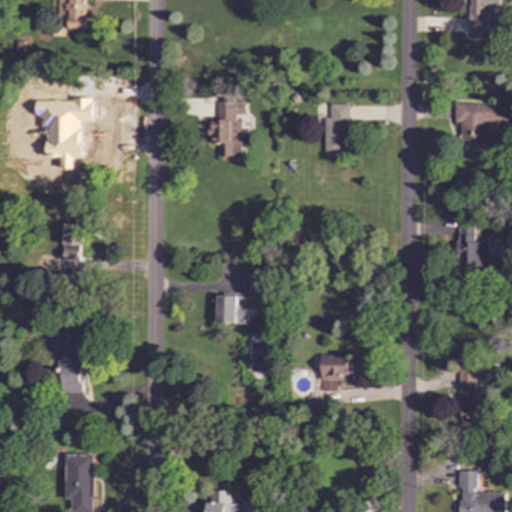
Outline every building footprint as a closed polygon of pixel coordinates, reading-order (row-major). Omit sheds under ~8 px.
[(58,0),(58,28),(86,29),(86,0),(58,0)] [(468,0),(468,33),(487,33),(487,9),(498,10),(498,0),(468,0)] [(239,155),(238,114),(244,114),(244,102),(216,102),(217,119),(208,119),(209,143),(219,143),(219,156),(239,155)] [(506,104),(454,103),(454,122),(460,122),(460,152),(485,153),(485,121),(506,121),(506,104)] [(325,155),(347,156),(348,104),(326,104),(325,155)] [(70,134),(51,134),(50,149),(70,149),(70,134)] [(67,182),(86,182),(86,152),(67,152),(67,170),(67,182)] [(487,242),(473,242),(473,220),(456,221),(457,268),(488,267),(487,242)] [(80,261),(81,224),(64,223),(63,260),(80,261)] [(237,293),(236,299),(266,300),(267,281),(248,281),(247,293),(237,293)] [(246,324),(246,305),(235,304),(236,296),(212,295),(211,306),(215,306),(215,323),(246,324)] [(58,393),(81,393),(81,363),(75,363),(75,342),(88,342),(88,327),(50,328),(50,341),(58,341),(58,393)] [(336,391),(336,383),(351,384),(351,365),(347,365),(347,355),(320,355),(319,391),(336,391)] [(474,370),(459,369),(457,425),(480,426),(481,390),(473,390),(474,370)] [(64,500),(69,500),(69,511),(92,511),(92,454),(64,454),(64,500)] [(504,511),(504,493),(476,493),(476,471),(459,471),(459,511),(504,511)] [(205,511),(235,511),(235,503),(229,504),(229,491),(205,491),(205,511)]
